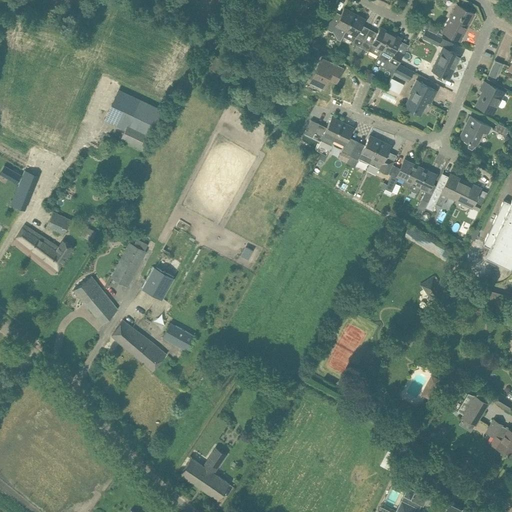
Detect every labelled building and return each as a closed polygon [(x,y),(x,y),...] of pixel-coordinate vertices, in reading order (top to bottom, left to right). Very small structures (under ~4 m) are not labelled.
[(442,31),(460,40),(464,32),(462,31),(465,26),(467,27),(474,13),(457,4),(442,31)] [(343,36),(354,14),(344,8),(336,22),(329,17),(323,27),(332,32),(333,30),(343,35),(342,36),(343,36)] [(354,49),(358,51),(368,31),(365,37),(358,33),(365,19),(354,14),(343,36),(353,41),(352,42),(356,45),(354,49)] [(427,30),(436,35),(439,28),(430,24),(427,30)] [(375,62),(391,33),(380,27),(376,35),(368,31),(358,51),(356,54),(361,56),(365,49),(368,51),(368,50),(378,56),(375,62)] [(436,35),(427,30),(426,30),(422,37),(438,45),(441,37),(436,35)] [(393,73),(398,64),(402,56),(394,52),(401,39),(391,33),(375,62),(385,67),(386,69),(393,73)] [(449,78),(460,55),(442,46),(430,70),(444,77),(444,76),(449,78)] [(312,48),(309,54),(307,57),(317,62),(322,53),(312,48)] [(322,58),(310,82),(324,88),(328,78),(336,82),(343,68),(322,58)] [(495,60),(488,74),(496,78),(502,63),(495,60)] [(393,73),(393,74),(408,82),(413,71),(398,64),(393,73)] [(429,102),(431,97),(433,98),(437,91),(415,80),(409,93),(412,94),(406,106),(414,110),(413,111),(415,112),(415,111),(420,114),(427,101),(429,102)] [(476,104),(485,109),(493,113),(504,92),(484,81),(480,89),(483,90),(476,104)] [(120,140),(143,151),(163,110),(118,90),(105,119),(125,129),(120,140)] [(460,136),(469,141),(468,143),(468,147),(471,149),(475,146),(476,145),(483,131),(488,134),(491,127),(470,116),(466,124),(467,124),(461,136),(460,136)] [(321,139),(332,144),(342,122),(331,117),(325,131),(318,127),(319,124),(311,119),(304,133),(320,141),(321,139)] [(342,122),(332,144),(332,145),(335,139),(345,144),(341,151),(338,158),(346,162),(350,155),(354,145),(346,141),(353,128),(342,122)] [(494,129),(505,135),(508,128),(497,122),(494,129)] [(369,163),(380,141),(369,135),(363,149),(354,145),(350,155),(358,159),(359,158),(369,163)] [(380,141),(369,163),(379,168),(379,169),(387,173),(392,163),(384,159),(391,146),(380,141)] [(402,185),(410,188),(420,168),(413,165),(414,164),(404,159),(397,176),(404,179),(402,185)] [(420,168),(410,188),(417,192),(420,187),(428,190),(436,174),(426,170),(426,171),(420,168)] [(14,170),(8,179),(18,184),(23,175),(14,170)] [(11,204),(24,209),(37,175),(25,170),(11,204)] [(437,186),(432,195),(426,207),(432,210),(436,203),(441,206),(445,200),(448,194),(456,198),(465,182),(450,174),(442,189),(437,186)] [(387,184),(385,189),(383,192),(390,195),(397,179),(391,176),(387,184)] [(483,200),(477,197),(478,195),(479,193),(481,189),(465,182),(456,198),(454,204),(460,207),(464,199),(473,204),(467,215),(474,218),(477,212),(483,200)] [(104,188),(96,192),(100,199),(107,195),(104,188)] [(426,207),(432,195),(426,192),(419,204),(426,207)] [(489,247),(511,258),(511,198),(510,203),(504,200),(483,244),(489,247)] [(46,226),(64,235),(71,219),(54,211),(46,226)] [(14,240),(55,272),(73,247),(63,240),(59,247),(24,224),(14,240)] [(86,226),(81,236),(93,241),(97,232),(86,226)] [(163,250),(186,260),(196,238),(174,227),(163,250)] [(468,238),(475,241),(480,230),(473,227),(468,238)] [(137,238),(134,244),(129,242),(111,277),(128,286),(146,251),(145,250),(148,244),(137,238)] [(510,266),(511,263),(511,258),(489,247),(486,255),(510,266)] [(165,272),(173,258),(163,252),(155,267),(154,266),(142,288),(162,299),(174,277),(165,272)] [(73,290),(103,324),(118,309),(91,276),(73,290)] [(444,293),(433,276),(419,284),(421,286),(422,285),(431,300),(444,293)] [(122,320),(112,335),(152,370),(159,363),(167,355),(151,341),(122,320)] [(186,350),(195,336),(171,322),(163,337),(186,350)] [(476,425),(488,405),(474,396),(468,391),(457,410),(463,414),(462,416),(476,425)] [(511,400),(497,391),(492,398),(511,409),(511,407),(511,400)] [(490,442),(506,453),(506,454),(508,455),(508,454),(511,456),(511,454),(511,430),(508,429),(501,425),(502,425),(494,420),(486,431),(494,436),(490,442)] [(191,457),(186,465),(180,474),(218,500),(229,483),(214,473),(227,455),(215,447),(203,465),(191,457)] [(388,451),(380,465),(392,471),(399,459),(394,457),(395,454),(388,451)] [(392,471),(391,472),(399,477),(409,462),(401,457),(399,459),(392,471)] [(403,495),(411,499),(415,490),(407,486),(403,495)] [(401,499),(394,511),(413,511),(416,507),(401,499)] [(469,511),(462,508),(462,509),(448,502),(443,511),(440,511),(439,511),(469,511)]
